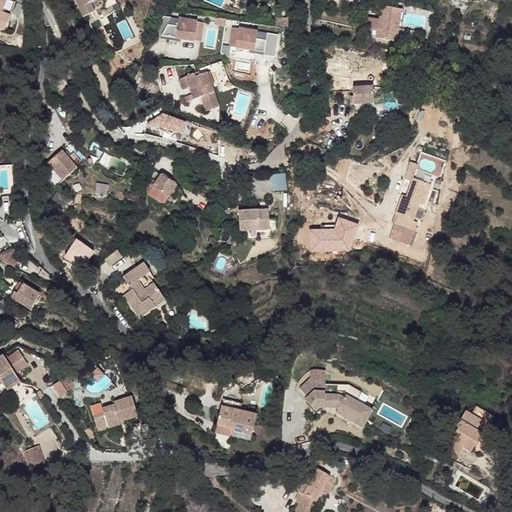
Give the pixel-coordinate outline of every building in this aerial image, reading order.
[(10,15),(3,11),(6,0),(0,0),(0,27),(4,29),(10,15)] [(75,0),(83,18),(95,13),(94,10),(91,4),(98,0),(75,0)] [(104,5),(101,0),(98,0),(91,4),(94,10),(104,5)] [(403,8),(383,5),(380,19),(376,36),(396,40),(403,8)] [(286,17),(271,18),(269,27),(286,30),(286,17)] [(171,19),(164,18),(158,28),(166,29),(161,39),(176,41),(176,39),(181,40),(195,42),(198,23),(179,20),(178,27),(168,25),(171,19)] [(225,20),(217,18),(215,25),(224,27),(225,20)] [(179,20),(171,19),(168,25),(178,27),(179,20)] [(204,24),(198,23),(195,42),(201,43),(204,24)] [(237,30),(231,29),(228,47),(234,48),(237,30)] [(256,33),(237,30),(234,48),(252,52),(251,55),(261,57),(264,42),(254,40),(256,33)] [(265,35),(256,33),(254,40),(264,42),(265,35)] [(195,75),(179,80),(183,91),(190,88),(195,100),(201,98),(206,112),(224,106),(211,66),(195,72),(195,75)] [(491,82),(489,88),(500,93),(502,86),(491,82)] [(350,97),(351,104),(375,103),(374,88),(354,89),(354,97),(350,97)] [(182,136),(187,123),(156,113),(151,126),(182,136)] [(52,177),(58,184),(63,180),(64,182),(69,178),(67,176),(76,168),(62,152),(49,165),(57,173),(52,177)] [(154,187),(152,189),(149,194),(164,205),(178,185),(163,174),(158,182),(153,178),(149,184),(154,187)] [(273,175),(274,191),(287,190),(286,174),(273,175)] [(431,184),(413,178),(406,197),(404,204),(400,202),(396,215),(399,216),(396,225),(416,231),(418,223),(414,221),(420,203),(424,204),(431,184)] [(270,214),(241,211),(239,231),(269,233),(270,214)] [(334,221),(334,228),(309,228),(308,252),(354,253),(354,221),(334,221)] [(74,241),(62,260),(81,272),(93,252),(74,241)] [(144,263),(124,277),(133,290),(125,296),(141,317),(156,306),(158,310),(168,302),(148,274),(151,272),(144,263)] [(24,281),(22,284),(40,295),(42,292),(24,281)] [(13,294),(11,297),(31,309),(40,295),(22,284),(17,293),(15,296),(13,294)] [(7,350),(0,354),(0,379),(6,376),(11,384),(24,374),(7,350)] [(101,368),(92,374),(97,381),(106,375),(101,368)] [(324,372),(309,371),(309,380),(324,380),(324,372)] [(309,380),(299,389),(307,398),(304,401),(315,411),(319,407),(335,408),(337,409),(335,412),(355,422),(364,406),(356,401),(361,392),(347,384),(324,384),(324,380),(309,380)] [(108,428),(121,424),(120,422),(125,420),(139,416),(133,396),(114,402),(114,405),(104,408),(105,412),(94,415),(97,425),(107,422),(108,428)] [(223,399),(218,424),(220,425),(234,428),(233,436),(250,440),(255,415),(239,411),(241,403),(223,399)] [(91,405),(94,415),(105,412),(104,408),(102,402),(91,405)] [(371,410),(364,406),(355,422),(362,426),(371,410)] [(471,413),(466,410),(455,429),(457,431),(451,440),(464,448),(471,452),(483,433),(478,430),(483,421),(471,413)] [(107,422),(97,425),(99,430),(108,428),(107,422)] [(92,426),(85,428),(90,438),(94,437),(92,426)] [(459,456),(464,448),(451,440),(446,448),(459,456)] [(28,450),(32,463),(49,463),(44,445),(28,450)] [(300,483),(302,484),(295,498),(297,500),(295,502),(297,503),(294,510),(297,511),(314,511),(316,511),(313,509),(322,493),(327,495),(336,479),(318,469),(315,474),(308,470),(300,483)]
